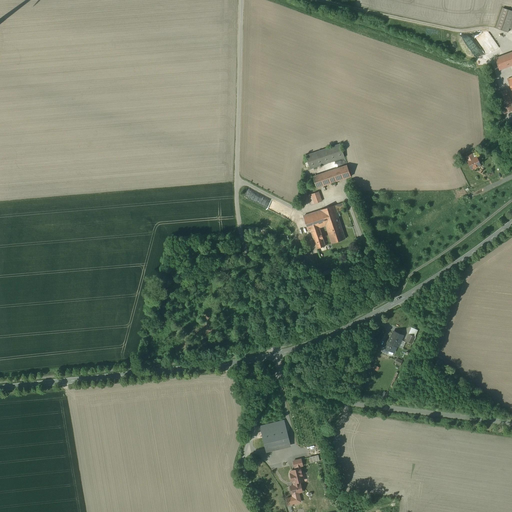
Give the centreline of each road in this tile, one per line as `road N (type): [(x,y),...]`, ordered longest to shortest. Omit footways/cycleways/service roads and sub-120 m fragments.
road 1 (unclassified): [(277,355),(237,202),(242,0)]
road 2 (tertiary): [(0,388),(277,355)]
road 3 (tertiary): [(277,355),(410,295),(511,223)]
road 4 (unclassified): [(277,355),(310,391),(511,425)]
road 5 (unclassified): [(277,355),(246,458),(268,511)]
road 6 (unknown): [(302,511),(289,473),(306,465),(292,378)]
